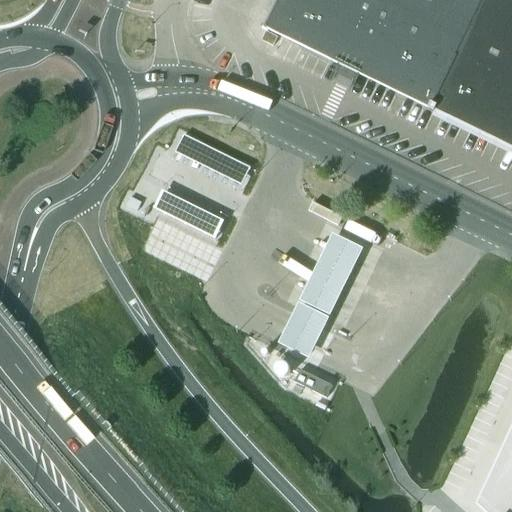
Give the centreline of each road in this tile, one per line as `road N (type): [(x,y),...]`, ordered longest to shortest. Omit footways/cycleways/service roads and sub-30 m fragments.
road 1 (trunk): [(306,511),(155,339),(79,205)]
road 2 (tertiary): [(511,237),(240,104),(182,91)]
road 3 (trunk): [(140,511),(0,351)]
